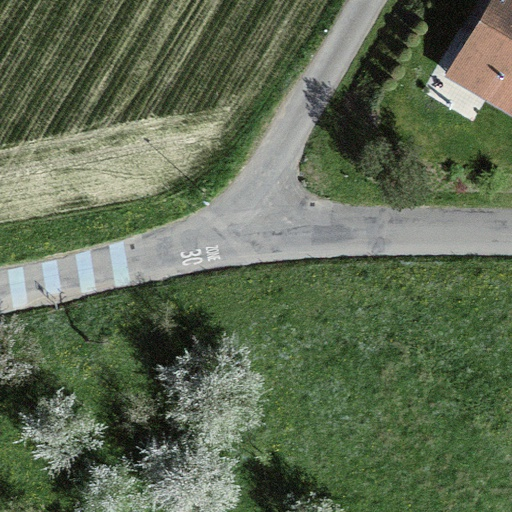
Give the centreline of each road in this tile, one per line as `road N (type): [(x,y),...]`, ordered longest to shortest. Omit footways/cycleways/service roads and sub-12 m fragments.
road 1 (residential): [(511,237),(237,237)]
road 2 (residential): [(237,237),(373,0)]
road 3 (residential): [(237,237),(0,279)]
